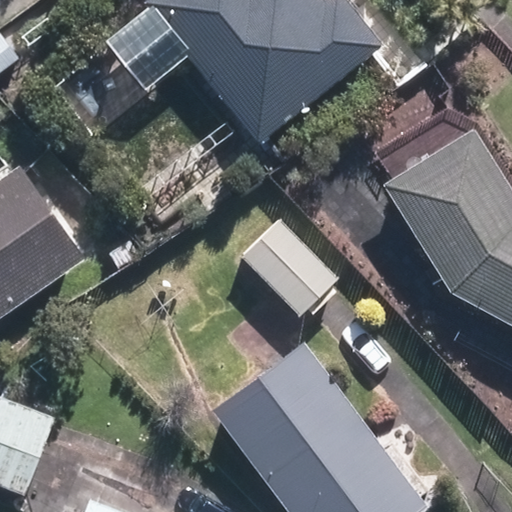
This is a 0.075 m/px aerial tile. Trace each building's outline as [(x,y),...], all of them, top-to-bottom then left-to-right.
[(148,0),(258,141),(385,46),(349,0),(148,0)] [(386,175),(452,282),(511,314),(511,171),(479,117),(386,175)] [(31,155),(0,176),(0,315),(96,248),(31,155)] [(182,216),(165,187),(130,210),(149,237),(182,216)] [(337,270),(280,213),(240,251),(298,309),(337,270)] [(401,511),(426,494),(306,338),(216,404),(298,511),(401,511)] [(52,411),(0,393),(0,479),(24,488),(52,411)] [(138,511),(92,494),(84,511),(138,511)]
